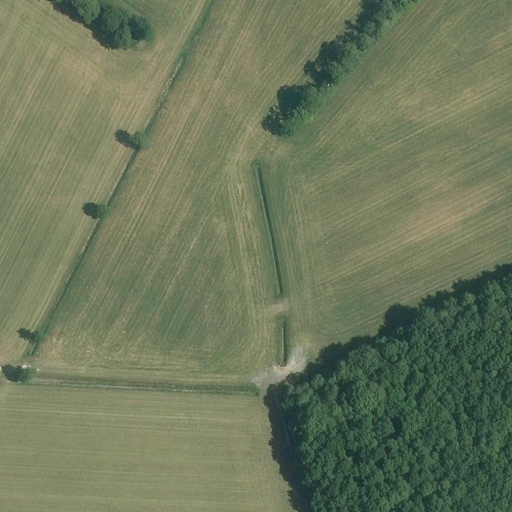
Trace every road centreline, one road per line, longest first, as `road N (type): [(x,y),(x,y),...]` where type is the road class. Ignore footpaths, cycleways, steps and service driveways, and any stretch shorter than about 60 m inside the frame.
road 1 (track): [(268,316),(272,384),(0,369)]
road 2 (track): [(272,384),(308,511)]
